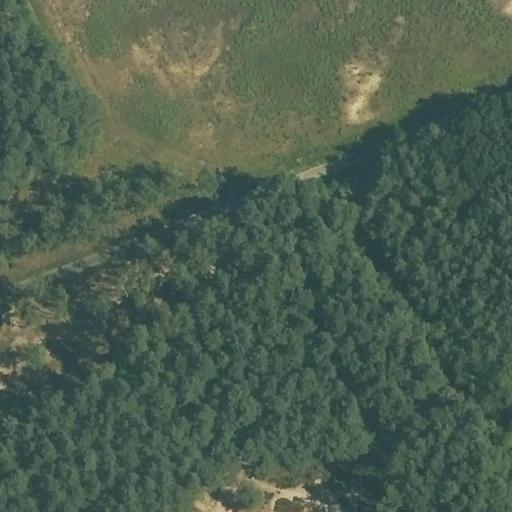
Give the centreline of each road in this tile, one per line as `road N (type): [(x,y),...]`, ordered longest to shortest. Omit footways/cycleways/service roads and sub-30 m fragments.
road 1 (unclassified): [(511,99),(0,292)]
road 2 (track): [(0,380),(196,305)]
